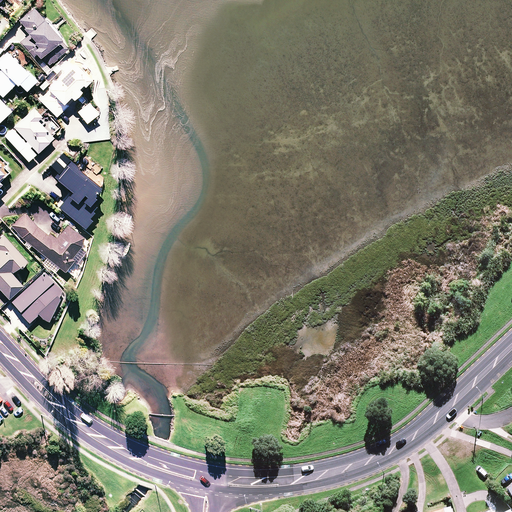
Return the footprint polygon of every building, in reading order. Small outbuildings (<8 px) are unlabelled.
[(69,48),(34,8),(19,22),(30,35),(20,44),(40,65),(45,61),(49,66),(69,48)] [(37,80),(7,52),(0,59),(0,93),(3,96),(17,81),(27,91),(37,80)] [(92,80),(74,62),(48,89),(49,90),(39,100),(57,117),(68,106),(65,102),(71,96),(74,99),(92,80)] [(22,90),(16,95),(22,102),(28,97),(22,90)] [(0,121),(11,111),(0,99),(0,121)] [(30,147),(37,154),(54,138),(52,135),(38,121),(42,117),(34,108),(13,128),(26,142),(27,141),(32,146),(30,147)] [(26,142),(13,128),(5,136),(29,161),(37,154),(30,147),(32,146),(27,141),(26,142)] [(77,166),(62,154),(51,167),(59,173),(56,177),(72,191),(59,207),(85,228),(92,219),(88,216),(107,192),(92,180),(101,169),(85,156),(77,166)] [(54,240),(24,214),(12,228),(51,261),(49,264),(54,268),(57,265),(65,272),(74,261),(76,263),(86,252),(79,246),(85,239),(68,224),(54,240)] [(26,260),(3,234),(0,237),(0,288),(9,298),(23,285),(12,273),(26,260)] [(61,290),(45,272),(12,301),(30,321),(39,313),(48,323),(60,299),(61,290)]
